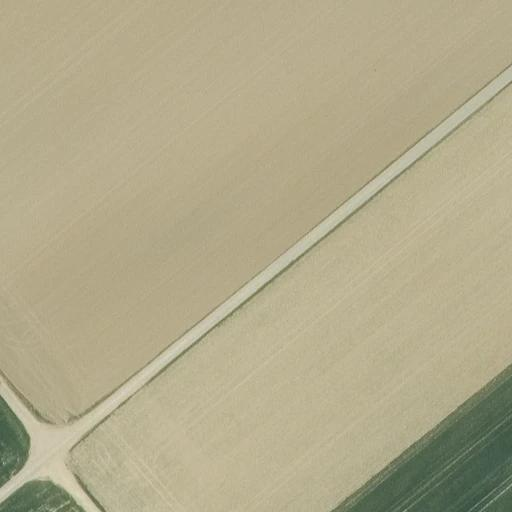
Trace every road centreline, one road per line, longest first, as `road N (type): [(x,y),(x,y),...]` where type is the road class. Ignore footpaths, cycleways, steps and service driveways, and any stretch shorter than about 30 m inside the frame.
road 1 (track): [(511,70),(0,495)]
road 2 (track): [(95,511),(0,388)]
